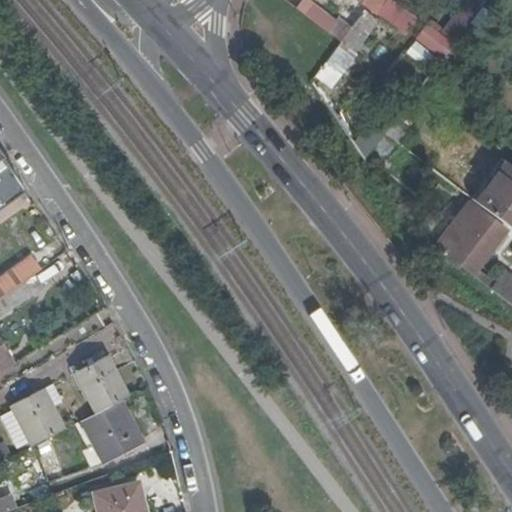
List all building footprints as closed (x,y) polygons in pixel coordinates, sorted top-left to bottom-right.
[(353,0),(365,9),(372,0),(353,0)] [(372,14),(383,0),(373,0),(366,10),(372,14)] [(470,0),(466,6),(476,14),(486,0),(470,0)] [(341,44),(353,26),(362,14),(348,4),(343,11),(347,14),(333,32),(326,26),(327,24),(319,16),(305,3),(298,11),(320,28),(341,44)] [(453,44),(468,24),(476,14),(466,6),(442,36),(453,44)] [(374,28),(361,17),(353,26),(367,37),(374,28)] [(367,37),(353,26),(341,44),(354,55),(367,37)] [(428,27),(419,40),(436,54),(446,40),(428,27)] [(410,127),(397,117),(383,135),(397,145),(410,127)] [(370,122),(356,142),(369,151),(382,131),(370,122)] [(402,177),(415,159),(399,147),(385,165),(402,177)] [(511,230),(511,167),(504,162),(475,203),(511,230)] [(469,204),(436,248),(472,275),(505,231),(469,204)] [(0,298),(30,277),(38,271),(29,259),(0,279),(0,298)] [(491,290),(511,305),(511,279),(504,274),(491,290)] [(0,298),(0,313),(38,289),(30,277),(0,298)] [(118,401),(127,397),(104,355),(72,372),(94,414),(118,401)] [(29,441),(32,446),(64,429),(43,388),(10,405),(12,408),(29,441)] [(94,414),(81,421),(104,465),(142,446),(118,401),(94,414)] [(0,416),(15,447),(29,441),(12,408),(0,414),(0,416)] [(97,511),(144,511),(137,482),(93,493),(97,511)] [(0,511),(16,507),(11,493),(0,497),(0,511)]
